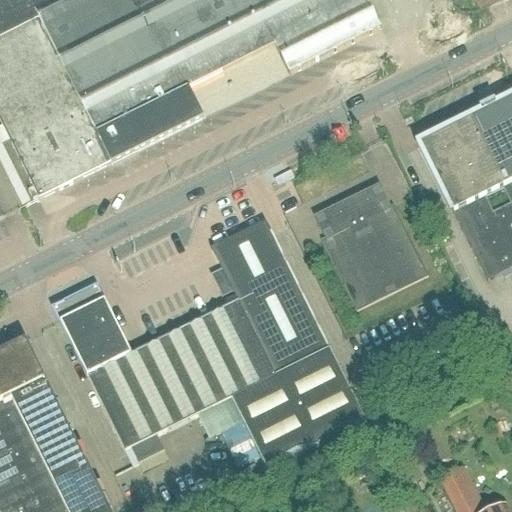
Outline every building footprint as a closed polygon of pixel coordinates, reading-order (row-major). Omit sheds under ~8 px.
[(0,0),(0,125),(39,203),(201,122),(187,93),(274,50),(289,78),(380,33),(362,0),(0,0)] [(511,271),(511,103),(420,149),(487,284),(511,271)] [(321,244),(356,315),(427,279),(392,208),(388,211),(378,191),(316,222),(325,241),(321,244)] [(104,307),(61,328),(125,456),(131,453),(138,468),(164,456),(156,441),(231,404),(267,476),(282,461),(296,454),(316,452),(330,437),(344,430),(365,427),(265,226),(210,253),(237,306),(130,360),(104,307)] [(53,313),(61,328),(104,307),(96,292),(53,313)] [(0,511),(107,511),(44,386),(45,386),(25,345),(0,357),(0,511)] [(506,511),(505,509),(498,511),(474,511),(455,475),(439,482),(454,511),(506,511)] [(265,506),(268,511),(299,511),(302,511),(291,491),(281,497),(281,496),(265,506)]
